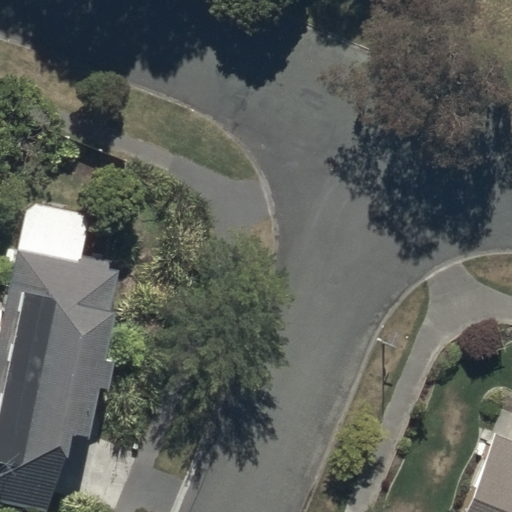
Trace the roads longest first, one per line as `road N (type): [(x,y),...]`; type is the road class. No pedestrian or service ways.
road 1 (residential): [(239,511),(397,131)]
road 2 (residential): [(57,0),(397,131)]
road 3 (residential): [(397,131),(511,178)]
